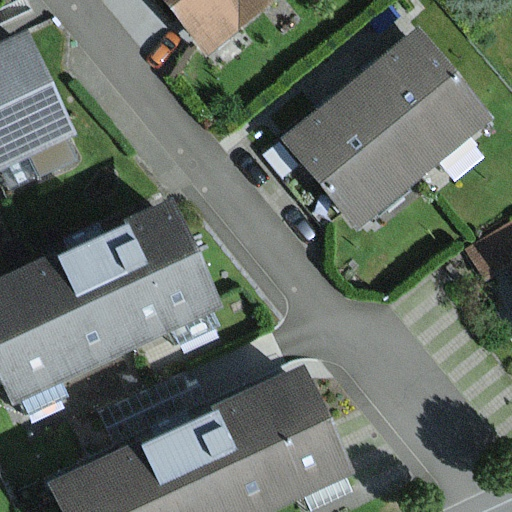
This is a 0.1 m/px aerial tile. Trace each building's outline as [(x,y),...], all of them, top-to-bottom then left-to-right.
[(255,0),(171,0),(204,41),(255,0)] [(478,118),(413,40),(354,89),(418,167),(478,118)] [(0,159),(60,132),(21,45),(0,54),(0,159)] [(418,167),(354,89),(295,139),(359,216),(418,167)] [(165,197),(0,273),(0,391),(7,405),(217,307),(165,197)] [(297,362),(42,480),(57,511),(266,511),(300,497),(320,487),(341,477),(349,474),(297,362)] [(320,487),(300,497),(306,511),(310,511),(349,494),(341,477),(320,487)]
